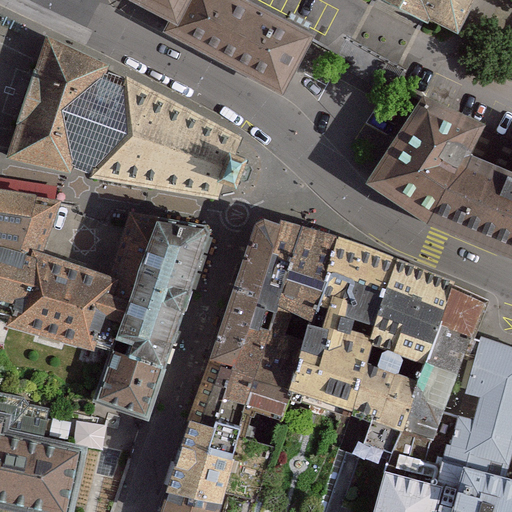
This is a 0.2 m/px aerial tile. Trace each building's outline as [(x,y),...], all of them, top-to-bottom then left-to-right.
[(111,0),(111,1),(168,30),(177,35),(194,0),(111,0)] [(311,50),(316,42),(234,0),(194,0),(177,35),(168,30),(162,41),(283,104),(311,50)] [(473,0),(398,0),(457,30),(473,0)] [(106,64),(47,34),(26,94),(5,155),(65,173),(67,167),(79,171),(90,174),(220,195),(225,181),(243,186),(253,158),(238,152),(242,138),(124,80),(103,72),(106,64)] [(420,111),(371,188),(429,218),(480,124),(425,104),(420,111)] [(511,140),(480,124),(429,218),(511,251),(511,140)] [(0,187),(0,236),(38,247),(53,198),(0,187)] [(112,268),(139,276),(157,220),(129,214),(112,268)] [(139,276),(115,346),(166,362),(211,237),(208,231),(157,220),(139,276)] [(247,350),(284,228),(264,224),(257,227),(222,344),(247,350)] [(266,376),(307,235),(284,228),(247,350),(242,368),(266,376)] [(298,375),(340,245),(307,235),(266,376),(294,390),(298,375)] [(0,314),(115,346),(139,276),(112,268),(38,247),(0,236),(0,314)] [(360,251),(340,245),(298,375),(361,399),(401,269),(360,251)] [(430,281),(401,269),(361,399),(384,411),(430,281)] [(411,422),(460,294),(430,281),(384,411),(411,422)] [(491,307),(460,294),(411,422),(456,439),(464,411),(453,409),(463,382),(473,385),(489,333),(482,330),(491,307)] [(511,511),(511,339),(489,333),(473,385),(464,411),(456,439),(411,422),(384,411),(369,458),(349,451),(328,511),(511,511)] [(242,368),(247,350),(222,344),(208,396),(231,404),(242,368)] [(166,362),(115,346),(99,395),(151,411),(166,362)] [(231,404),(208,396),(176,482),(228,496),(231,488),(250,426),(266,376),(242,368),(231,404)] [(255,511),(320,511),(361,399),(298,375),(294,390),(281,440),(260,496),(255,511)] [(0,495),(70,510),(84,442),(43,434),(44,430),(68,435),(71,423),(45,418),(46,414),(48,406),(27,402),(21,394),(0,389),(0,495)] [(231,488),(260,496),(281,440),(250,426),(231,488)] [(224,511),(228,496),(176,482),(164,511),(224,511)] [(224,511),(255,511),(260,496),(231,488),(228,496),(224,511)]
